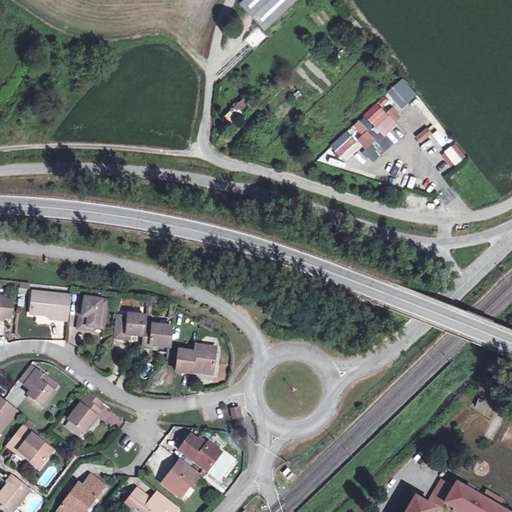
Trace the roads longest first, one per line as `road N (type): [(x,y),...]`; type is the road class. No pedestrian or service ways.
road 1 (secondary): [(0,206),(64,208),(220,236),(511,343)]
road 2 (unclassified): [(511,200),(462,215),(403,214),(222,161),(207,133),(210,73),(229,0)]
road 3 (secondary): [(445,246),(403,242),(246,192),(184,181),(0,173)]
road 4 (secondary): [(0,246),(156,274),(240,321),(266,361)]
road 5 (residential): [(0,356),(51,351),(112,392),(148,405),(252,392)]
road 6 (track): [(210,73),(174,37),(70,37),(8,0)]
road 7 (track): [(0,149),(76,144),(220,158)]
road 8 (track): [(354,500),(511,350)]
road 9 (tertiary): [(457,293),(391,349),(331,377)]
